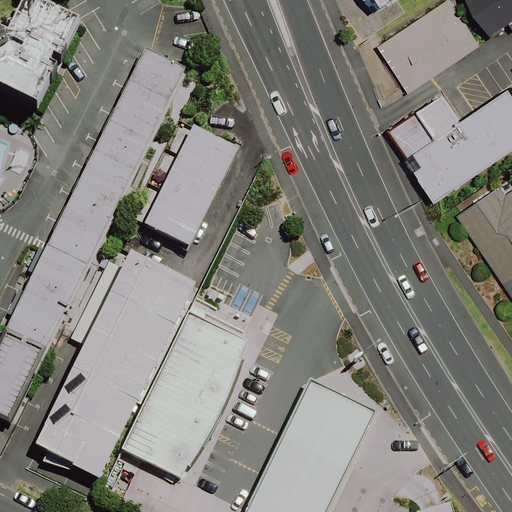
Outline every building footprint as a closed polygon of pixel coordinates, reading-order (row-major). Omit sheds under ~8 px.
[(84,20),(47,0),(26,0),(10,30),(0,27),(0,82),(39,103),(84,20)] [(487,43),(458,0),(454,0),(383,45),(413,91),(487,43)] [(511,22),(511,0),(480,0),(500,30),(511,22)] [(136,53),(0,332),(0,433),(8,437),(185,76),(136,53)] [(511,159),(511,118),(506,109),(462,138),(446,114),(397,146),(437,208),(511,159)] [(189,130),(140,235),(181,254),(230,149),(189,130)] [(511,200),(459,234),(511,315),(511,200)] [(206,284),(138,253),(41,443),(108,483),(125,448),(193,311),(206,284)] [(193,311),(125,448),(194,485),(251,343),(193,311)] [(325,511),(376,408),(314,379),(249,511),(325,511)]
